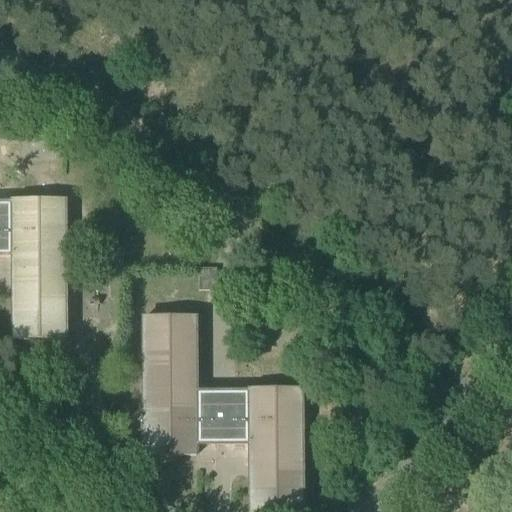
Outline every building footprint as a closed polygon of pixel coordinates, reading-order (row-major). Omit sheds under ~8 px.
[(0,258),(11,258),(12,341),(64,340),(64,203),(11,203),(11,205),(0,204),(0,258)] [(216,292),(216,270),(198,270),(198,292),(216,292)] [(248,511),(301,511),(301,392),(248,392),(248,394),(195,394),(194,320),(142,320),(143,457),(195,457),(195,447),(248,447),(248,511)] [(410,329),(406,335),(412,340),(417,333),(410,329)] [(511,480),(511,444),(495,468),(511,480)]
